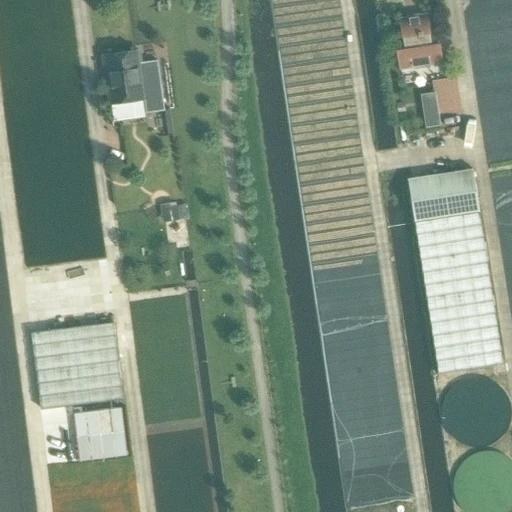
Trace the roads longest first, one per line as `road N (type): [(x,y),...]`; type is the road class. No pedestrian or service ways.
road 1 (track): [(149,511),(91,88)]
road 2 (track): [(48,511),(0,159)]
road 3 (track): [(511,326),(484,148)]
